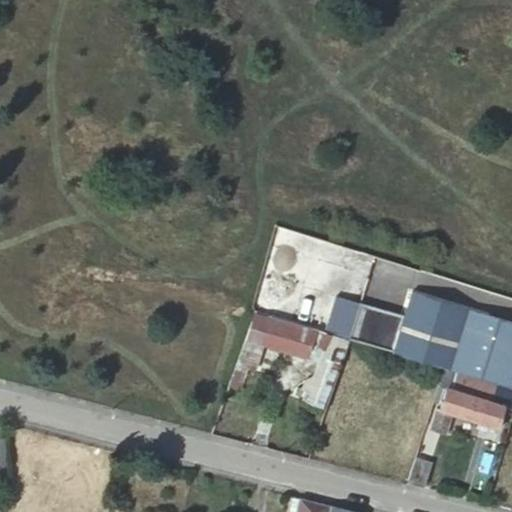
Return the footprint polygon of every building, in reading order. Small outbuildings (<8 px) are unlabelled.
[(370,300),(357,342),(396,354),(444,368),(450,370),(468,310),(411,292),(405,311),(370,300)] [(470,376),(508,388),(511,374),(511,322),(468,310),(450,370),(453,371),(470,376)] [(310,327),(256,311),(245,344),(237,363),(255,370),(264,346),(307,358),(308,354),(318,330),(310,327)] [(339,336),(318,330),(308,354),(321,358),(303,399),(323,407),(349,339),(339,336)] [(450,370),(444,368),(441,378),(450,381),(453,371),(450,370)] [(470,376),(453,371),(450,381),(440,410),(436,409),(430,429),(446,433),(452,414),(460,416),(470,376)] [(505,401),(511,403),(511,389),(508,388),(470,376),(460,416),(498,428),(505,401)] [(415,459),(431,465),(434,452),(418,448),(415,459)] [(407,484),(423,488),(431,465),(415,459),(407,484)] [(295,511),(299,498),(291,496),(287,511),(295,511)] [(328,511),(330,506),(299,498),(295,511),(328,511)]
